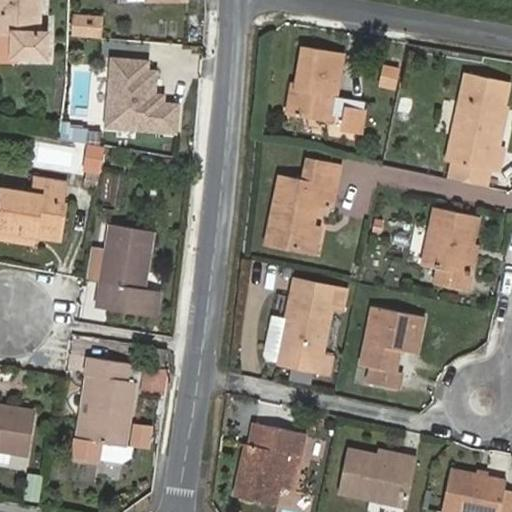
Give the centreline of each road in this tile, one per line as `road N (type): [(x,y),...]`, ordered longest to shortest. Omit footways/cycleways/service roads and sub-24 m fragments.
road 1 (residential): [(237,0),(178,511)]
road 2 (residential): [(267,386),(443,420),(482,404),(511,344)]
road 3 (residential): [(272,0),(511,38)]
